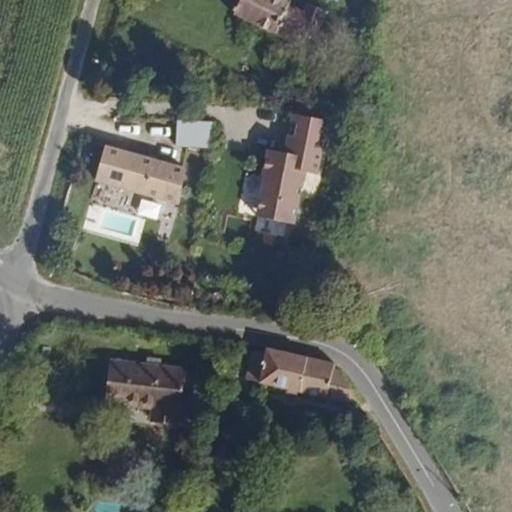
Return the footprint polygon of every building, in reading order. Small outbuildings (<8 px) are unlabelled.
[(319,0),(299,0),(299,1),(296,0),(230,0),(228,6),(271,26),(276,15),(289,21),(287,26),(307,36),(323,2),(319,0)] [(284,197),(285,178),(290,179),(290,168),(302,168),(303,145),(305,145),(306,115),(270,114),(268,143),(271,143),(271,153),(251,152),(250,177),(253,177),(252,198),(262,199),(261,220),(288,220),(289,197),(284,197)] [(181,115),(177,141),(211,147),(215,121),(181,115)] [(170,209),(173,173),(90,154),(82,189),(170,209)] [(261,220),(262,199),(252,198),(251,220),(261,220)] [(354,385),(338,361),(256,351),(256,360),(247,360),(244,387),(361,397),(354,385)] [(189,424),(193,382),(99,373),(96,414),(189,424)]
